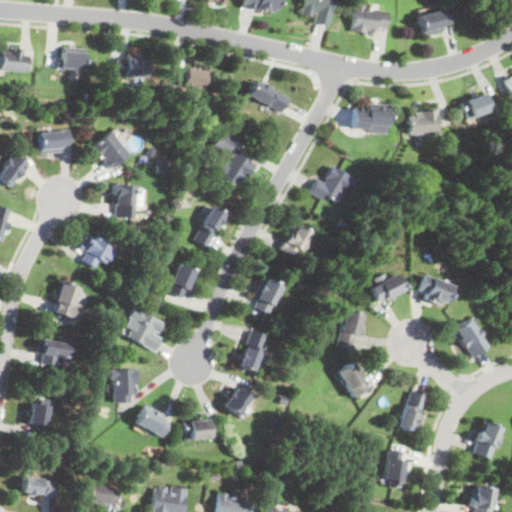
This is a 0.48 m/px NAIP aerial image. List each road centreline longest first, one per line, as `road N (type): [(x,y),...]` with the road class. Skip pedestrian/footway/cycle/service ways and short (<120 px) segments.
road 1 (residential): [(511,37),(458,62),(401,71),(341,66),(157,22),(0,9)]
road 2 (residential): [(341,66),(237,257),(189,366)]
road 3 (residential): [(0,389),(25,264),(64,191)]
road 4 (residential): [(432,511),(453,414),(474,388),(511,369)]
